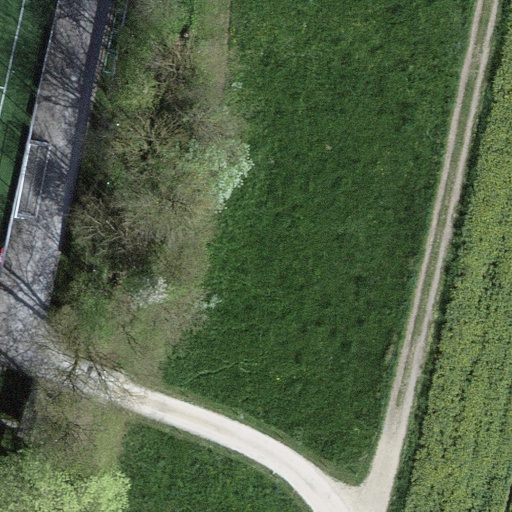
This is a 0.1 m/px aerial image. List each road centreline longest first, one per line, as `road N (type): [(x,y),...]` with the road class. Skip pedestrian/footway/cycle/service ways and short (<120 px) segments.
road 1 (track): [(371,511),(475,0)]
road 2 (track): [(329,511),(302,468),(139,395),(34,328)]
